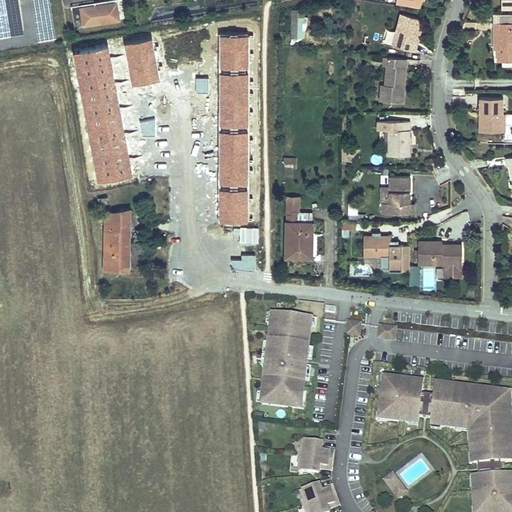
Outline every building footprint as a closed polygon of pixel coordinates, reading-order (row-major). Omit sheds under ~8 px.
[(98,0),(98,1),(81,4),(84,22),(103,19),(102,17),(119,14),(117,0),(98,0)] [(412,40),(414,27),(416,19),(397,15),(391,46),(412,51),(414,40),(412,40)] [(511,20),(495,20),(495,27),(499,27),(499,44),(499,61),(511,60),(511,20)] [(381,84),(380,92),(384,92),(384,101),(402,102),(403,86),(398,86),(399,79),(404,79),(405,59),(383,58),(382,65),(385,66),(384,84),(381,84)] [(481,96),(481,111),(484,111),(484,129),(506,129),(507,111),(504,111),(504,96),(481,96)] [(396,129),(388,129),(389,142),(389,156),(408,155),(408,144),(408,131),(408,121),(396,121),(396,129)] [(342,147),(341,160),(360,161),(360,148),(342,147)] [(381,216),(401,216),(401,207),(409,207),(409,177),(390,177),(389,192),(389,207),(383,206),(381,206),(381,216)] [(97,198),(99,213),(129,207),(129,192),(97,198)] [(389,192),(380,192),(380,206),(381,206),(383,206),(389,207),(389,192)] [(297,199),(285,200),(286,256),(304,256),(303,250),(312,250),(312,211),(297,212),(297,199)] [(129,207),(99,213),(100,214),(99,227),(104,226),(103,270),(128,271),(129,207)] [(401,207),(401,216),(413,216),(413,207),(412,207),(409,207),(401,207)] [(381,236),(375,236),(363,236),(363,255),(391,256),(392,236),(381,236)] [(438,239),(421,239),(422,261),(444,262),(444,277),(462,277),(462,243),(444,243),(439,243),(438,239)] [(305,400),(314,316),(274,312),(264,403),(300,407),(300,399),(305,400)] [(361,334),(362,321),(350,320),(349,332),(361,334)] [(396,338),(397,325),(382,324),(380,336),(396,338)] [(422,419),(426,381),(416,380),(416,378),(395,375),(394,381),(385,380),(382,411),(391,412),(390,418),(411,420),(412,418),(422,419)] [(438,382),(434,420),(444,422),(444,423),(459,425),(459,422),(475,424),(476,435),(473,435),(475,450),(477,450),(478,460),(511,456),(511,399),(511,400),(510,390),(504,389),(504,388),(489,386),(489,388),(464,385),(464,383),(449,381),(448,383),(438,382)] [(475,424),(459,422),(459,425),(473,426),(473,435),(476,435),(475,424)] [(326,441),(305,439),(304,447),(307,447),(305,463),(303,462),(302,470),(322,473),(323,468),(323,465),(336,466),(338,450),(325,449),(325,446),(326,441)] [(511,470),(478,473),(479,483),(477,483),(479,504),(484,504),(484,511),(490,511),(511,510),(511,470)] [(411,489),(397,471),(388,478),(402,495),(411,489)] [(323,483),(304,489),(307,497),(309,496),(314,511),(312,511),(311,511),(333,511),(332,508),(331,505),(343,501),(338,486),(326,490),(325,487),(323,483)] [(314,511),(309,496),(307,497),(306,498),(310,511),(312,511),(314,511)]
